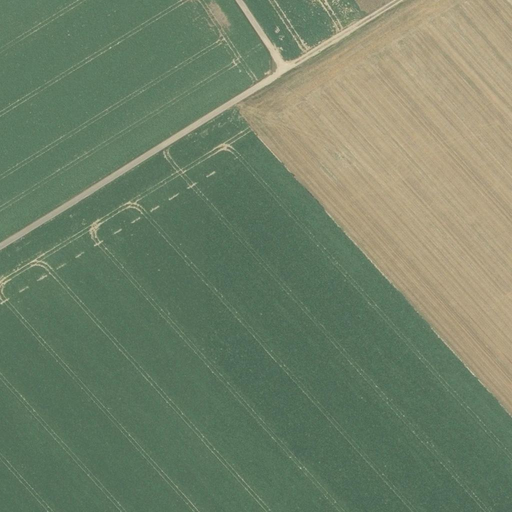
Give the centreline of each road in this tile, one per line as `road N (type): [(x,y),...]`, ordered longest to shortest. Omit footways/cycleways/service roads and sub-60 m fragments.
road 1 (track): [(0,246),(282,72),(235,0)]
road 2 (track): [(282,72),(401,0)]
